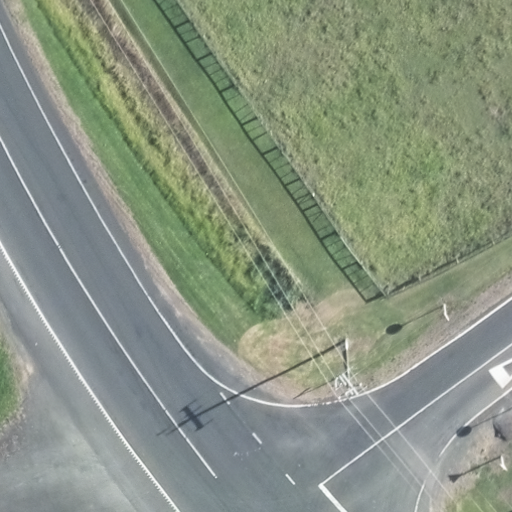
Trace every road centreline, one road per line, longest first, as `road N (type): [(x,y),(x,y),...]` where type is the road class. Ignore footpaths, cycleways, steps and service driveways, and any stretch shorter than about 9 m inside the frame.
road 1 (tertiary): [(0,139),(118,341),(243,511)]
road 2 (residential): [(294,511),(511,347)]
